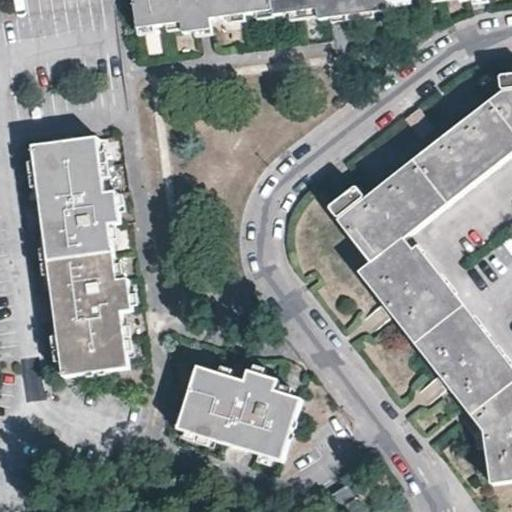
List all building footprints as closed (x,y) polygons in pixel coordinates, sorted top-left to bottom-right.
[(202,33),(201,23),(200,13),(210,12),(212,21),(272,14),(273,18),(317,12),(331,10),(330,0),(344,0),(347,19),(388,13),(387,3),(409,0),(135,0),(140,32),(184,26),(185,36),(202,33)] [(330,0),(331,10),(317,12),(318,22),(340,20),(347,19),(344,0),(330,0)] [(200,13),(201,23),(206,22),(212,21),(210,12),(200,13)] [(493,454),(497,481),(511,478),(511,370),(407,240),(511,157),(511,75),(500,77),(501,92),(504,92),(505,101),(371,207),(365,200),(366,196),(358,186),(343,197),(330,209),(338,220),(341,218),(345,224),(344,227),(373,265),(361,275),(390,309),(449,379),(489,428),(493,454)] [(50,207),(51,216),(61,215),(62,224),(52,226),(53,236),(49,237),(57,295),(61,295),(63,305),(74,304),(75,313),(64,314),(65,324),(61,325),(70,381),(136,372),(128,317),(138,315),(133,282),(123,284),(115,228),(125,227),(121,196),(111,197),(103,143),(37,151),(45,208),(50,207)] [(61,215),(51,216),(52,226),(62,224),(61,215)] [(63,305),(64,314),(75,313),(74,304),(63,305)] [(248,385),(202,371),(182,433),(286,465),(305,402),(279,394),(282,383),(252,374),(248,385)] [(351,483),(349,481),(321,497),(323,501),(328,499),(335,511),(333,511),(340,511),(361,499),(359,496),(355,498),(348,486),(351,483)]
